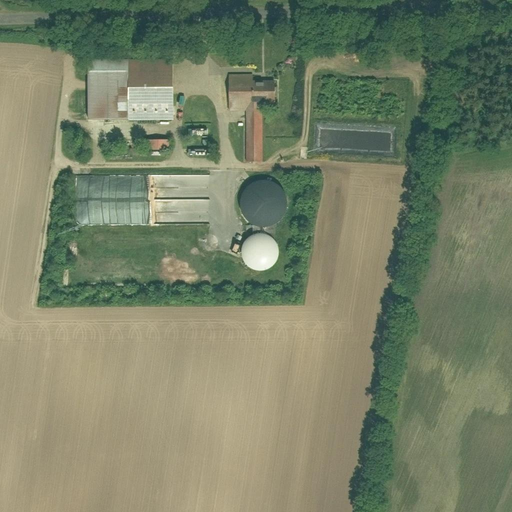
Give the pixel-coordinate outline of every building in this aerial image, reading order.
[(93,120),(132,120),(132,51),(93,51),(93,120)] [(175,51),(132,51),(132,120),(175,120),(175,51)] [(255,75),(232,75),(231,111),(249,111),(248,160),(265,161),(266,98),(279,99),(279,81),(255,81),(255,75)] [(171,140),(150,139),(150,148),(171,149),(171,140)] [(286,216),(288,211),(289,204),(289,198),(286,192),(282,187),(276,183),(270,182),(264,181),(257,183),(252,187),(248,191),(245,197),(244,204),(245,210),(247,216),(251,221),(257,225),(263,226),(270,226),(276,225),(281,221),(286,216)] [(274,265),(278,260),(279,254),(279,248),(276,243),(272,238),(267,236),(261,235),(255,237),(250,240),(246,245),(245,251),(245,257),(248,262),(252,266),(257,269),(263,270),(269,268),(274,265)]
